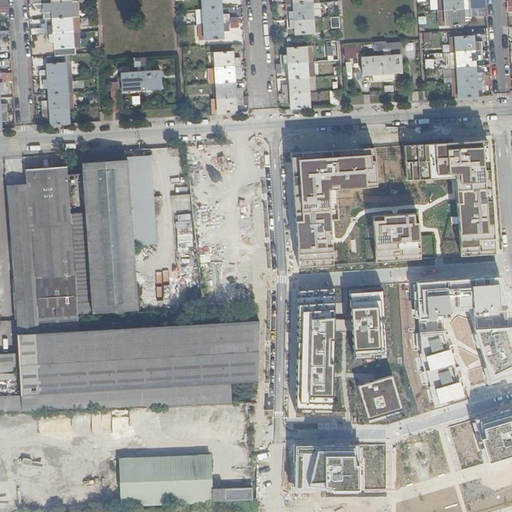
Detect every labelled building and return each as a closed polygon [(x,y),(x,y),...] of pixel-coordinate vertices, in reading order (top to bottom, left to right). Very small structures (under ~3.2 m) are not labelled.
[(0,0),(0,34),(9,34),(8,27),(1,28),(1,25),(0,24),(0,9),(6,9),(5,0),(0,0)] [(50,116),(50,123),(69,122),(68,105),(75,105),(73,53),(77,53),(76,45),(76,31),(73,31),(72,15),(75,15),(74,1),(71,1),(71,0),(30,0),(31,7),(53,6),(54,26),(47,27),(47,37),(55,37),(55,54),(47,55),(47,72),(40,72),(41,87),(49,87),(49,98),(41,99),(42,116),(50,116)] [(203,0),(205,22),(199,23),(200,39),(224,37),(223,26),(230,26),(230,15),(222,16),(221,0),(203,0)] [(294,0),(295,11),(288,12),(289,26),(296,26),(297,32),(321,31),(321,14),(323,14),(321,0),(294,0)] [(439,0),(440,8),(445,8),(446,18),(442,18),(442,24),(464,23),(463,12),(487,10),(486,0),(439,0)] [(339,17),(328,17),(329,28),(339,28),(339,17)] [(82,41),(95,43),(97,34),(84,32),(82,41)] [(454,96),(460,96),(478,95),(478,84),(485,84),(485,79),(491,79),(490,68),(484,68),(484,66),(476,66),(475,54),(483,54),(482,43),(474,44),(473,34),(456,35),(458,66),(452,66),(453,81),(454,96)] [(381,55),(400,54),(399,39),(385,40),(385,49),(381,49),(381,55)] [(380,55),(374,56),(362,56),(363,73),(401,70),(400,54),(381,55),(381,49),(385,49),(385,40),(374,41),(374,49),(380,49),(380,55)] [(346,57),(357,57),(356,50),(361,50),(361,43),(346,44),(346,57)] [(291,97),(292,107),(312,106),(311,91),(309,90),(307,59),(313,59),(312,44),(299,45),(288,46),(288,56),(281,56),(281,67),(289,67),(290,86),(283,86),(283,98),(291,97)] [(216,81),(218,112),(237,111),(236,101),(243,100),(242,89),(236,90),(234,70),(241,70),(240,56),(234,56),(233,50),(215,51),(216,66),(207,66),(208,81),(216,81)] [(122,79),(122,88),(161,86),(160,70),(142,71),(141,64),(145,64),(145,55),(134,56),(134,65),(139,64),(139,71),(121,72),(122,79)] [(434,69),(434,59),(424,59),(423,69),(434,69)] [(442,68),(443,84),(451,84),(450,68),(442,68)] [(0,126),(0,120),(9,120),(7,102),(0,101),(0,87),(6,88),(5,70),(0,70),(0,126)] [(123,108),(122,88),(122,79),(113,79),(114,108),(123,108)] [(425,83),(426,98),(434,97),(433,83),(425,83)] [(330,89),(330,104),(340,104),(339,88),(330,89)] [(490,129),(394,137),(399,189),(456,206),(467,272),(505,268),(490,129)] [(352,139),(275,137),(287,281),(324,276),(318,192),(366,193),(352,139)] [(86,211),(71,212),(74,263),(75,273),(77,312),(137,309),(128,158),(83,161),(86,211)] [(28,183),(5,184),(13,280),(16,318),(17,333),(78,329),(78,314),(77,312),(75,273),(36,276),(35,266),(74,263),(69,193),(67,165),(27,168),(28,183)] [(205,173),(185,175),(193,265),(213,264),(205,173)] [(418,213),(350,220),(356,280),(424,274),(418,213)] [(175,236),(177,259),(187,258),(185,235),(175,236)] [(75,273),(74,263),(35,266),(36,276),(75,273)] [(511,314),(502,284),(419,292),(419,320),(450,319),(450,311),(470,309),(475,326),(511,324),(511,314)] [(339,302),(297,307),(296,412),(332,411),(336,364),(370,361),(377,363),(386,360),(385,343),(384,301),(349,306),(356,348),(341,350),(339,302)] [(258,383),(260,319),(194,323),(105,327),(78,329),(17,333),(18,351),(20,368),(22,394),(23,410),(73,408),(105,406),(158,404),(199,403),(233,402),(233,384),(258,383)] [(511,324),(475,326),(488,383),(511,373),(511,324)] [(453,348),(422,356),(436,407),(466,398),(453,348)] [(18,351),(0,352),(0,369),(20,368),(18,351)] [(390,381),(359,386),(365,424),(397,415),(390,381)] [(0,410),(23,410),(22,394),(0,394),(0,410)] [(511,412),(449,427),(457,472),(511,456),(511,412)] [(388,443),(296,445),(296,491),(387,490),(388,443)] [(213,490),(212,457),(199,457),(151,457),(120,458),(121,470),(121,504),(145,503),(212,502),(253,501),(253,490),(213,490)]
